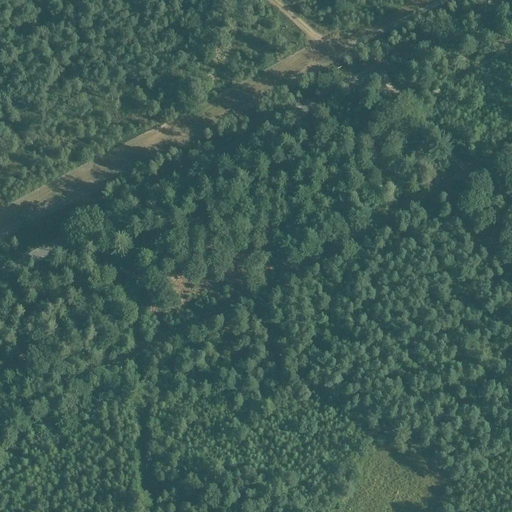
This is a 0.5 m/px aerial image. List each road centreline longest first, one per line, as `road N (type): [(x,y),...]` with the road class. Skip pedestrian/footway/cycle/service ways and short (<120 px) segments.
road 1 (tertiary): [(0,276),(504,0)]
road 2 (track): [(466,171),(0,426)]
road 3 (track): [(443,0),(0,234)]
road 4 (track): [(372,72),(511,211)]
road 5 (track): [(137,351),(145,511)]
